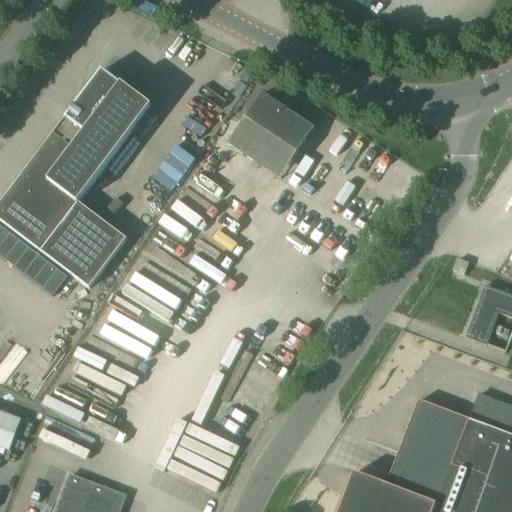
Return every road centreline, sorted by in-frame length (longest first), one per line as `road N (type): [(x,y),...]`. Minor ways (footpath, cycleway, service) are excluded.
road 1 (unclassified): [(458,105),(466,146),(452,200),(250,511)]
road 2 (unclassified): [(187,0),(389,103),(458,105)]
